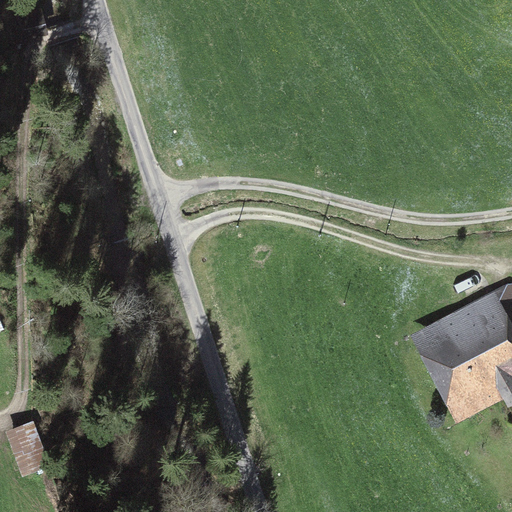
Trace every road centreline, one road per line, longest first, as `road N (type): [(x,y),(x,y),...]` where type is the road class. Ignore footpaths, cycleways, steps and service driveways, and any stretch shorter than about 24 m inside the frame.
road 1 (unclassified): [(258,511),(92,0)]
road 2 (track): [(96,16),(46,36),(29,61),(19,213),(23,386),(0,418)]
road 3 (track): [(155,196),(230,180),(414,215),(511,207)]
road 4 (track): [(169,230),(240,209),(283,213),(492,265),(502,278)]
